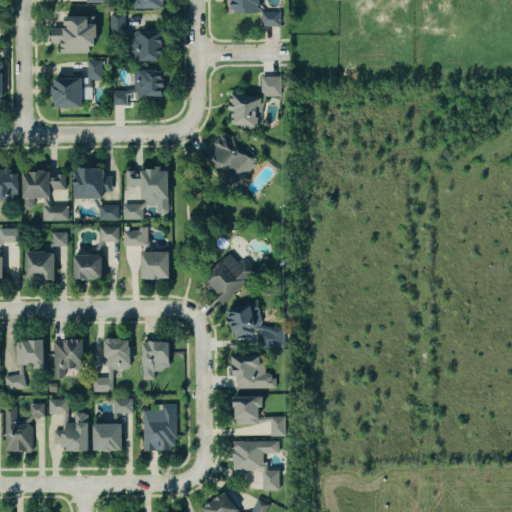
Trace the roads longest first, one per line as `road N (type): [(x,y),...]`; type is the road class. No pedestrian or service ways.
road 1 (residential): [(84,485),(173,484),(195,475),(203,453),(202,334),(194,316),(175,307),(0,310)]
road 2 (residential): [(0,135),(174,132)]
road 3 (residential): [(174,132),(197,107),(196,0)]
road 4 (residential): [(24,135),(21,0)]
